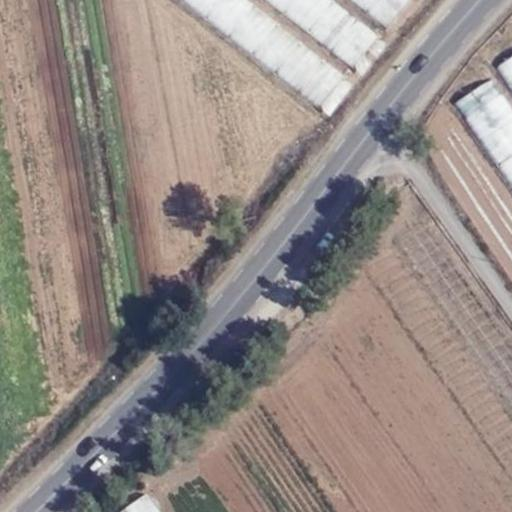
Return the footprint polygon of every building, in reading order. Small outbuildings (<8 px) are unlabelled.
[(254,0),(184,0),(259,58),(321,105),(347,73),(254,0)] [(271,0),(354,64),(379,30),(341,0),(271,0)] [(358,0),(392,26),(412,0),(358,0)] [(511,46),(493,60),(511,87),(511,46)] [(511,109),(489,77),(455,101),(511,183),(511,109)] [(165,511),(151,492),(122,511),(165,511)]
